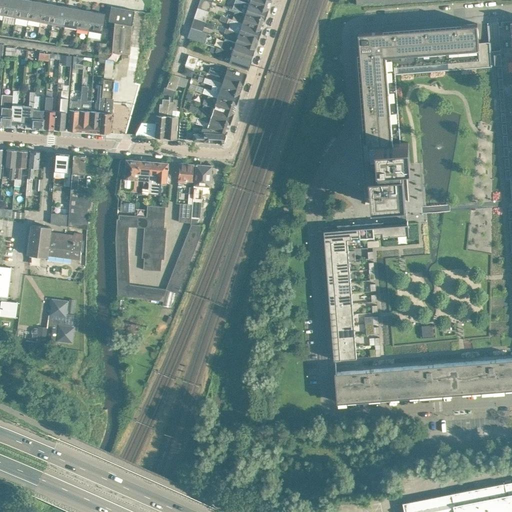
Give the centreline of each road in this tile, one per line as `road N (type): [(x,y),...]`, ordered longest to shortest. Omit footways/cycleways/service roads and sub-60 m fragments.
road 1 (unclassified): [(511,13),(347,29),(350,125),(310,192),(322,365)]
road 2 (unclassified): [(230,153),(0,135)]
road 3 (unclassified): [(322,365),(332,413),(511,402)]
road 4 (motorway): [(177,511),(0,435)]
road 5 (unknown): [(50,140),(43,210),(19,232),(12,298)]
road 6 (unclassified): [(230,153),(281,0)]
road 7 (motorway): [(0,462),(112,511)]
